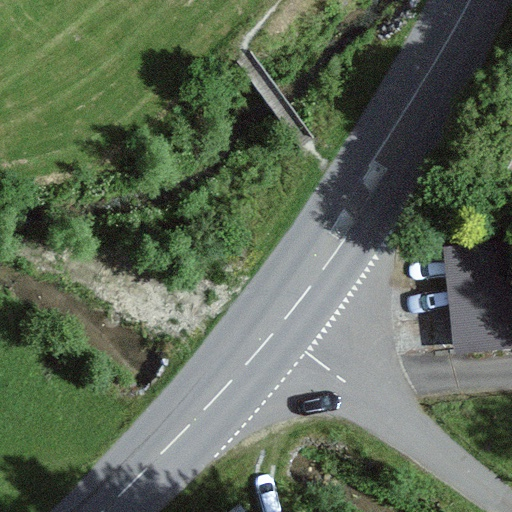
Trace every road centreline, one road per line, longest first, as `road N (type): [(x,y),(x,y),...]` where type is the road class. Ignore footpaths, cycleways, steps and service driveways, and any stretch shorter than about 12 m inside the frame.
road 1 (secondary): [(470,0),(331,245),(270,326)]
road 2 (unclassified): [(511,507),(270,326)]
road 3 (secondary): [(270,326),(99,511)]
